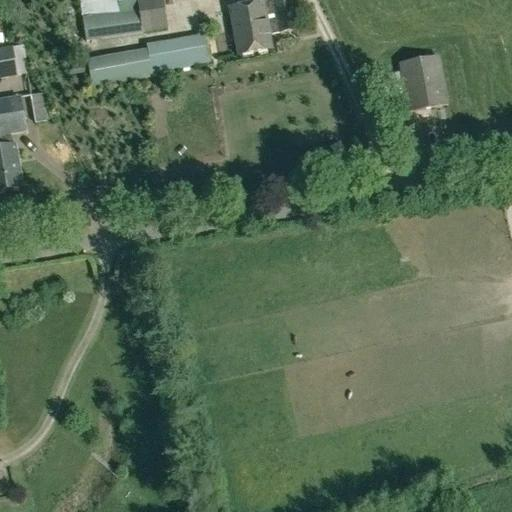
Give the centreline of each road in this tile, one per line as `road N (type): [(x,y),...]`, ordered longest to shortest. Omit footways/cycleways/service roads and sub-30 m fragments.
road 1 (unclassified): [(0,255),(511,175)]
road 2 (track): [(391,195),(310,0)]
